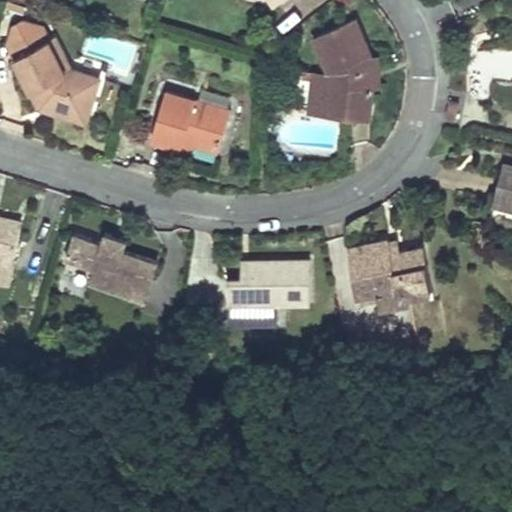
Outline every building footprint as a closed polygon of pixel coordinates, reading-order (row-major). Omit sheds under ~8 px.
[(9,0),(7,0),(5,7),(23,12),(25,5),(9,0)] [(372,55),(356,19),(315,37),(330,72),(315,70),(311,108),(371,115),(374,83),(372,55)] [(50,40),(43,27),(24,20),(15,25),(9,44),(42,105),(50,101),(54,102),(52,109),(70,114),(73,105),(90,110),(101,76),(72,67),(66,71),(50,40)] [(72,67),(56,36),(50,40),(66,71),(72,67)] [(380,55),(372,55),(374,83),(382,83),(380,55)] [(231,111),(166,92),(153,139),(183,147),(184,145),(185,140),(195,143),(220,150),(231,111)] [(450,100),(447,115),(458,117),(460,102),(450,100)] [(90,110),(73,105),(70,114),(87,119),(90,110)] [(511,164),(507,163),(502,180),(511,183),(511,195),(510,204),(511,204),(511,164)] [(510,204),(511,195),(511,183),(502,180),(497,200),(510,204)] [(0,214),(0,222),(21,226),(22,219),(0,214)] [(0,272),(11,275),(14,259),(21,226),(0,222),(0,272)] [(159,259),(125,248),(128,237),(120,235),(118,241),(112,239),(113,233),(106,231),(103,241),(74,232),(67,257),(95,266),(90,280),(146,298),(159,259)] [(390,239),(389,235),(349,244),(358,293),(379,289),(382,305),(410,299),(409,294),(433,289),(425,244),(401,248),(392,250),(390,239)] [(390,239),(392,250),(401,248),(399,238),(390,239)] [(311,258),(249,258),(249,277),(243,277),(230,277),(230,318),(279,318),(279,300),(312,300),(311,258)] [(433,289),(409,294),(410,299),(434,295),(433,289)]
